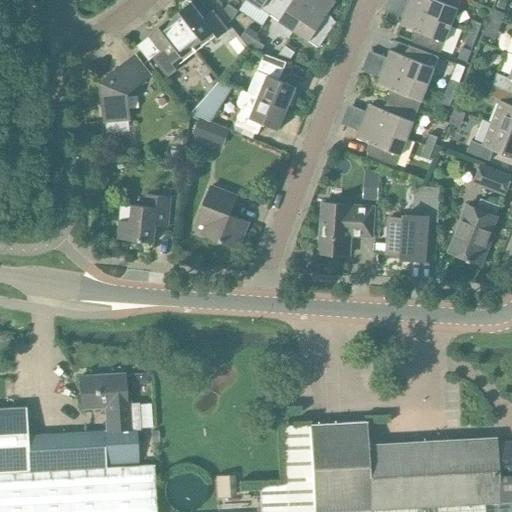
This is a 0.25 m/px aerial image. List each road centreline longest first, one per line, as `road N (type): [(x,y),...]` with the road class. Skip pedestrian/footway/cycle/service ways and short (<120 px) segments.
road 1 (residential): [(254,304),(372,0)]
road 2 (tertiary): [(254,304),(494,318),(511,312)]
road 3 (tertiary): [(167,299),(0,275)]
road 4 (residential): [(145,0),(91,38),(56,23),(52,0)]
